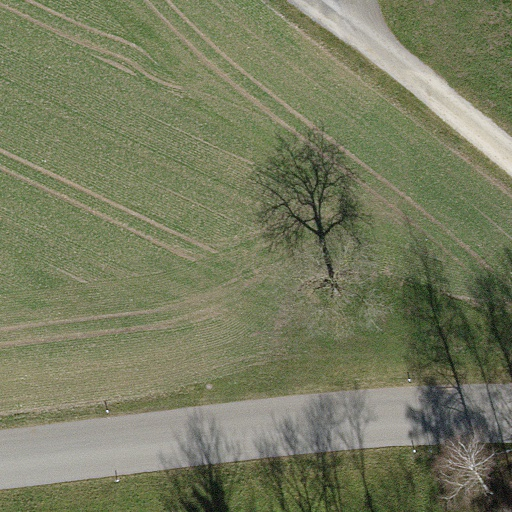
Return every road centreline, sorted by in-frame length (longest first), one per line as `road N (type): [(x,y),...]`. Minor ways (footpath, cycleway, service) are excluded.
road 1 (tertiary): [(511,417),(0,467)]
road 2 (track): [(511,160),(318,0)]
